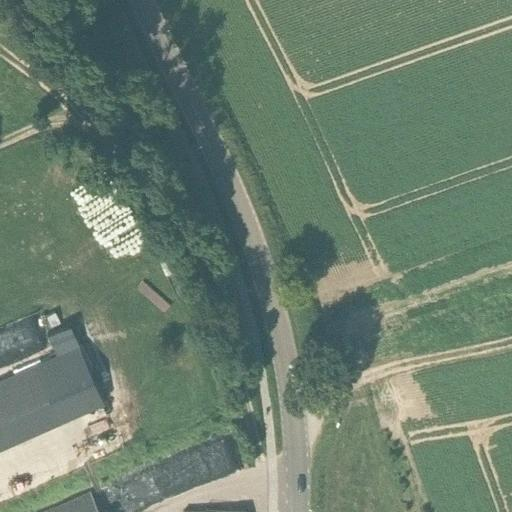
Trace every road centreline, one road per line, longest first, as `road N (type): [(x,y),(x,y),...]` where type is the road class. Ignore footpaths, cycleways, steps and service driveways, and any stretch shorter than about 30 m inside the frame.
road 1 (secondary): [(294,511),(295,441),(267,283),(143,0)]
road 2 (track): [(0,144),(73,123),(124,164),(193,270),(236,371),(258,454),(272,462)]
road 3 (track): [(295,441),(319,406),(366,374),(511,343)]
